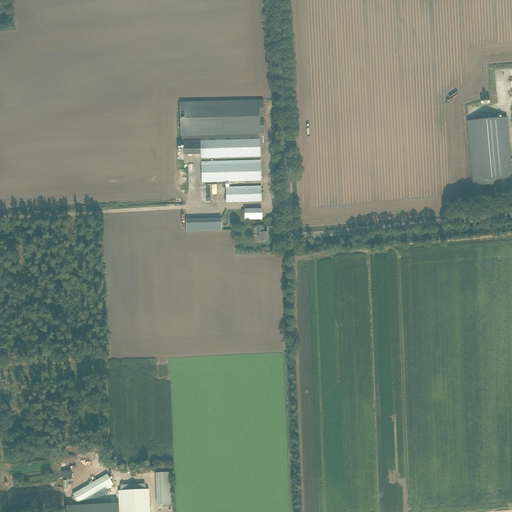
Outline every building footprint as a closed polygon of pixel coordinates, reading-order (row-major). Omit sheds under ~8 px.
[(264,134),(263,101),(179,103),(180,141),(183,141),(200,141),(260,139),(259,134),(264,134)] [(467,121),(473,187),(497,185),(496,180),(511,178),(511,173),(507,118),(494,119),(493,115),(480,116),(481,120),(467,121)] [(201,154),(201,158),(255,157),(260,157),(260,139),(200,141),(201,154)] [(201,154),(200,141),(183,141),(183,155),(201,154)] [(260,163),(201,165),(201,182),(261,181),(260,163)] [(217,184),(206,184),(206,200),(217,199),(217,184)] [(226,202),(261,201),(261,186),(226,187),(226,202)] [(261,209),(245,209),(245,220),(262,219),(261,209)] [(222,218),(187,218),(187,231),(222,231),(222,218)] [(267,241),(267,233),(264,233),(264,226),(252,227),(252,235),(259,235),(260,242),(267,241)] [(73,471),(62,471),(63,479),(73,479),(73,471)] [(171,472),(159,473),(161,505),(172,504),(171,472)] [(107,474),(72,494),(77,503),(84,499),(106,487),(106,489),(113,485),(107,474)] [(143,490),(119,491),(120,511),(149,511),(148,489),(143,490)]
